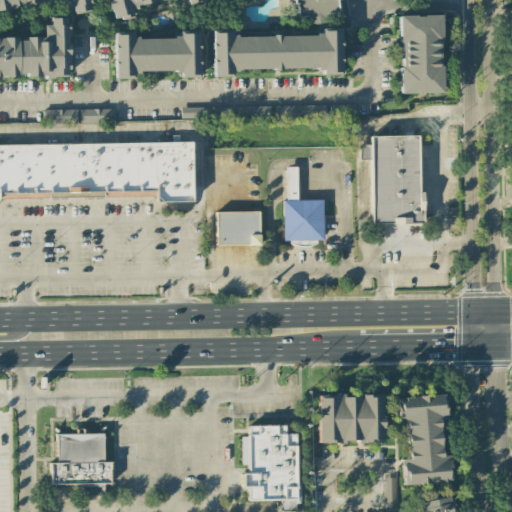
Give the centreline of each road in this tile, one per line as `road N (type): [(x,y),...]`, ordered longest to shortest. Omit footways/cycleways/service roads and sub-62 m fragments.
road 1 (primary): [(484,311),(0,320)]
road 2 (primary): [(0,354),(377,348)]
road 3 (tertiary): [(484,311),(494,287),(491,110)]
road 4 (tertiary): [(470,111),(473,287),(484,311)]
road 5 (tertiary): [(484,347),(473,368),(488,511)]
